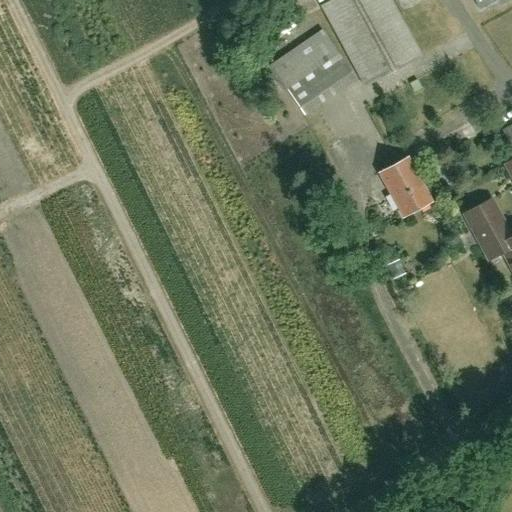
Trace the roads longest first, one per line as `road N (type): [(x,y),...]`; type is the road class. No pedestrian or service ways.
road 1 (track): [(266,511),(90,170),(0,216)]
road 2 (track): [(59,100),(243,0)]
road 3 (track): [(90,170),(11,0)]
road 4 (unclassified): [(360,511),(511,412)]
